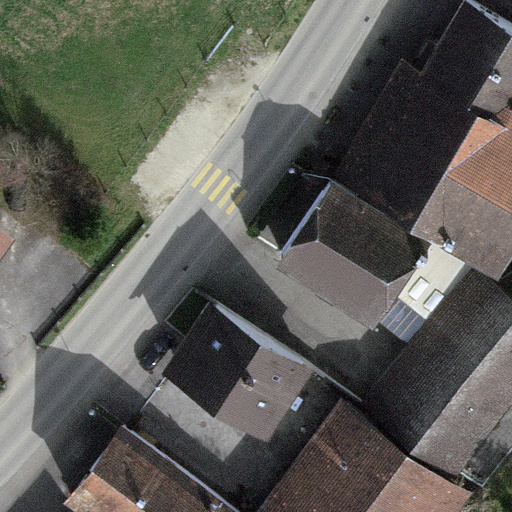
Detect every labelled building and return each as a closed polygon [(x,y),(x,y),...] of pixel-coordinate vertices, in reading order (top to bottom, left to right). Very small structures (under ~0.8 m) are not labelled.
[(471,238),(511,264),(511,64),(508,61),(511,54),(511,8),(498,0),(463,0),(432,50),(405,34),(331,153),(471,238)] [(471,238),(331,153),(284,250),(396,330),(471,238)] [(350,386),(480,490),(511,449),(511,264),(471,238),(396,330),(350,386)] [(328,350),(224,283),(174,360),(277,428),(328,350)] [(461,511),(480,490),(350,386),(262,507),(269,511),(461,511)] [(252,511),(133,422),(78,494),(101,511),(252,511)]
